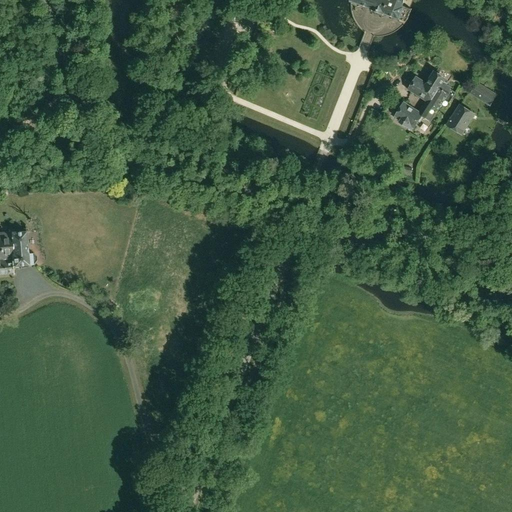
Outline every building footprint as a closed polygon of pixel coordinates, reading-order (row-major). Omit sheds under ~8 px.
[(351,0),(351,2),(352,2),(351,3),(351,5),(356,7),(357,4),(358,3),(373,9),(372,10),(384,14),(385,14),(400,20),(399,22),(404,24),(408,20),(412,9),(410,9),(413,0),(351,0)] [(410,90),(429,103),(430,103),(437,92),(446,97),(444,100),(445,100),(450,103),(455,94),(450,90),(451,88),(447,85),(449,82),(445,80),(445,79),(436,73),(428,85),(417,78),(410,90)] [(472,92),(471,94),(490,106),(498,95),(478,83),(475,88),(472,86),(469,90),(472,92)] [(429,103),(422,114),(423,114),(422,115),(432,121),(445,100),(444,100),(446,97),(437,92),(430,103),(429,103)] [(414,128),(422,115),(423,114),(422,114),(405,103),(396,117),(414,128)] [(448,125),(463,135),(475,116),(460,106),(448,125)] [(30,265),(30,264),(35,264),(37,260),(37,256),(34,253),(29,253),(28,230),(10,231),(11,234),(0,234),(0,274),(14,274),(13,266),(30,265)]
